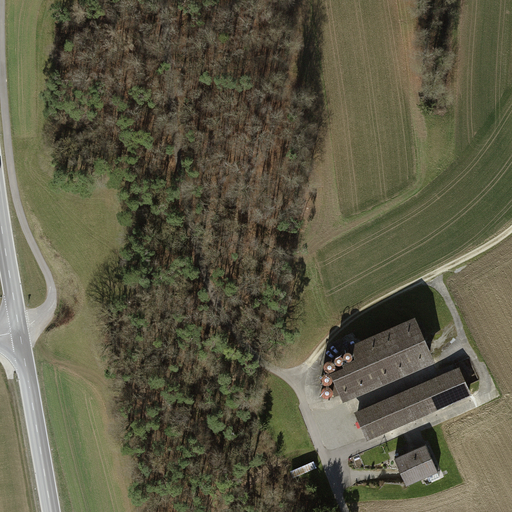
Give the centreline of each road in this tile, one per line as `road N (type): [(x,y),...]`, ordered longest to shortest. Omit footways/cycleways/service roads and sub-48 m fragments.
road 1 (unclassified): [(347,511),(295,375),(253,354),(226,321),(204,273),(187,201),(164,0)]
road 2 (unclassified): [(2,0),(6,135),(19,214),(52,299),(44,316),(19,329)]
road 3 (track): [(295,375),(368,303),(511,230)]
road 4 (secondary): [(19,329),(51,511)]
road 5 (track): [(34,511),(1,335)]
